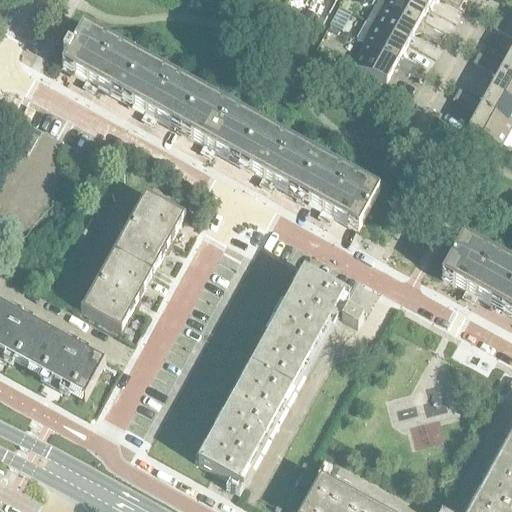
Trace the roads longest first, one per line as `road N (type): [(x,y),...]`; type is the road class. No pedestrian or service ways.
road 1 (residential): [(196,511),(119,468),(107,436),(234,205)]
road 2 (residential): [(234,205),(511,356)]
road 3 (residential): [(0,73),(234,205)]
road 4 (residential): [(419,121),(486,0)]
